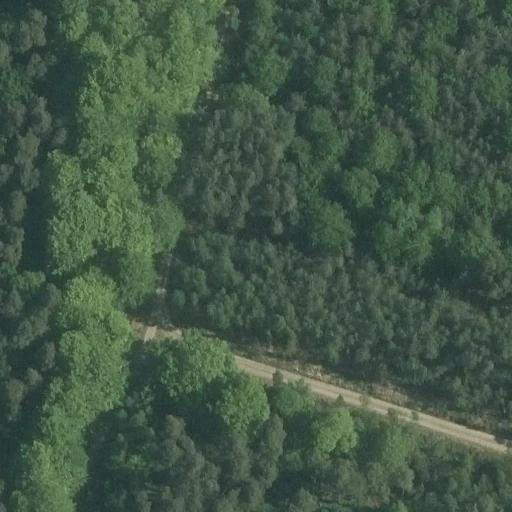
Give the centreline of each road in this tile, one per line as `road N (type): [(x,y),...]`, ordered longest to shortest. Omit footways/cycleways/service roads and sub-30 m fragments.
road 1 (track): [(511,446),(159,334)]
road 2 (track): [(159,334),(158,297),(227,0)]
road 3 (track): [(159,334),(107,419),(66,511)]
